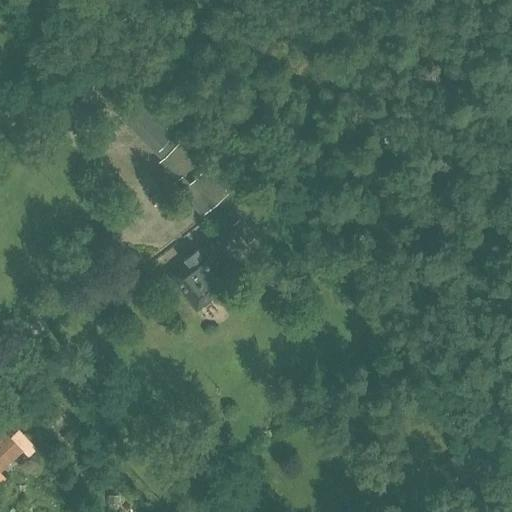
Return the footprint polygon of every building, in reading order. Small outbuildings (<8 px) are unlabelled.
[(121,118),(156,152),(173,134),(137,100),(121,118)] [(202,215),(228,192),(181,143),(160,163),(174,178),(170,182),(202,215)] [(167,274),(196,311),(218,293),(221,266),(246,247),(229,224),(167,274)] [(443,416),(452,425),(461,416),(452,407),(443,416)] [(62,436),(72,447),(84,436),(82,435),(87,431),(79,422),(74,427),(73,425),(62,436)] [(0,433),(0,469),(21,450),(3,431),(0,433)] [(439,467),(459,493),(491,469),(471,443),(439,467)]
